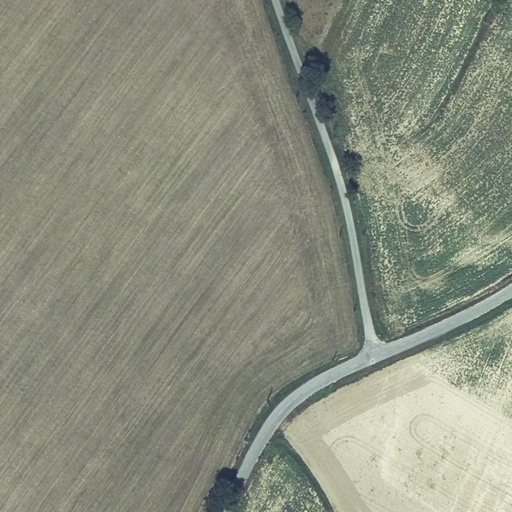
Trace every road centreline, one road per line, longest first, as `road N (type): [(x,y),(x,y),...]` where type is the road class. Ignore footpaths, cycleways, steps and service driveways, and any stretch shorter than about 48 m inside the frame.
road 1 (unclassified): [(274,0),(337,172),(372,358)]
road 2 (tertiary): [(224,511),(287,403),(372,358)]
road 3 (tertiary): [(372,358),(511,290)]
